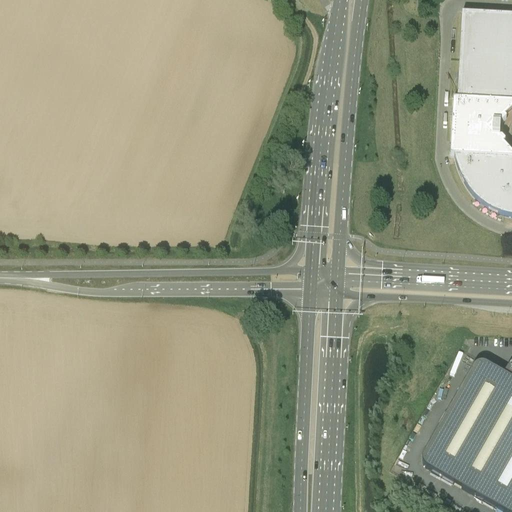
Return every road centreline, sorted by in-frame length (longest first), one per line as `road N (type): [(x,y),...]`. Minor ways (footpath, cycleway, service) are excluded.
road 1 (tertiary): [(20,278),(110,294),(310,291)]
road 2 (tertiary): [(310,271),(20,278)]
road 3 (primary): [(341,0),(310,271)]
road 4 (primary): [(338,250),(360,0)]
road 5 (primary): [(310,291),(300,511)]
road 6 (primary): [(325,511),(336,293)]
road 7 (secondary): [(336,293),(511,304)]
road 8 (secondary): [(511,283),(385,275)]
